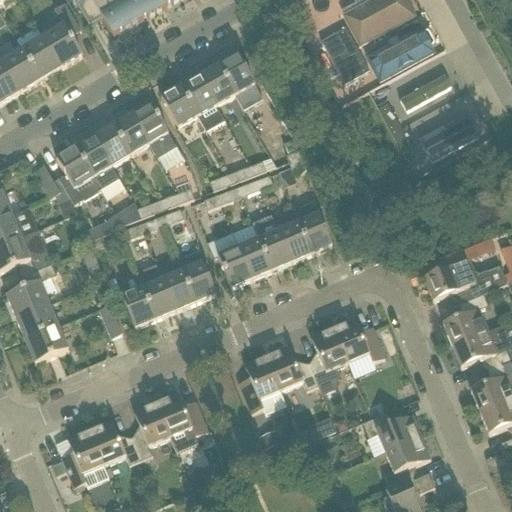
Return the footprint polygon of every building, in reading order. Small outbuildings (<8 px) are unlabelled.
[(114,41),(139,27),(123,0),(90,0),(77,7),(90,30),(104,22),(114,41)] [(123,0),(139,27),(163,14),(155,0),(123,0)] [(155,0),(163,14),(187,0),(155,0)] [(357,50),(414,19),(403,0),(385,0),(343,23),(357,50)] [(62,73),(83,61),(71,41),(81,35),(65,8),(55,15),(64,30),(43,42),(62,73)] [(37,32),(17,44),(23,54),(22,55),(41,86),(62,73),(43,42),(37,32)] [(347,32),(321,45),(345,89),(370,75),(347,32)] [(423,41),(374,68),(383,86),(433,59),(423,41)] [(277,59),(268,43),(259,48),(268,64),(277,59)] [(41,86),(22,55),(2,67),(20,98),(41,86)] [(238,59),(219,70),(236,100),(244,115),(263,104),(255,89),(252,84),(238,59)] [(0,110),(20,98),(2,67),(0,64),(0,110)] [(217,111),(236,100),(219,70),(200,81),(217,111)] [(225,126),(217,111),(200,81),(181,92),(198,122),(207,137),(225,126)] [(407,120),(451,97),(444,84),(400,108),(407,120)] [(181,92),(162,103),(179,133),(198,122),(181,92)] [(404,130),(418,154),(468,126),(455,102),(404,130)] [(388,108),(378,114),(389,133),(399,127),(388,108)] [(185,165),(151,109),(132,120),(150,150),(166,176),(185,165)] [(113,131),(131,161),(150,150),(132,120),(113,131)] [(399,127),(389,133),(402,157),(412,152),(399,127)] [(95,142),(112,172),(131,161),(113,131),(95,142)] [(95,142),(76,153),(94,183),(95,182),(102,194),(120,184),(112,172),(95,142)] [(294,144),(284,148),(289,159),(298,155),(294,144)] [(59,184),(75,210),(102,194),(95,182),(94,183),(76,153),(57,165),(66,180),(59,184)] [(286,160),(290,170),(303,166),(299,156),(286,160)] [(307,175),(303,166),(290,170),(293,180),(307,175)] [(263,167),(250,171),(254,181),(267,177),(263,167)] [(234,189),(254,181),(250,171),(230,179),(234,189)] [(45,172),(34,178),(50,205),(61,198),(45,172)] [(234,189),(230,179),(210,187),(214,197),(234,189)] [(270,180),(258,185),(261,195),(274,191),(270,180)] [(258,185),(245,190),(249,200),(261,195),(258,185)] [(178,198),(182,209),(194,204),(191,194),(178,198)] [(230,196),(218,200),(221,210),(234,206),(230,196)] [(0,226),(13,221),(12,221),(3,198),(0,199),(0,226)] [(178,198),(164,204),(168,214),(182,209),(178,198)] [(208,215),(221,210),(218,200),(204,205),(208,215)] [(70,203),(58,208),(65,224),(77,219),(70,203)] [(152,208),(138,214),(142,224),(156,218),(152,208)] [(333,251),(325,233),(314,208),(294,216),(299,228),(312,260),(333,251)] [(0,252),(38,236),(29,214),(12,221),(13,221),(0,226),(0,252)] [(142,224),(138,214),(125,219),(129,229),(142,224)] [(180,214),(167,219),(171,229),(184,225),(180,214)] [(106,228),(86,237),(90,247),(103,241),(112,238),(111,235),(121,232),(117,220),(106,228)] [(272,222),(253,230),(259,244),(272,277),(292,268),(279,236),(278,236),(273,223),(272,222)] [(154,224),(141,229),(144,240),(158,234),(154,224)] [(292,268),(312,260),(299,228),(279,236),(292,268)] [(131,244),(144,240),(141,229),(127,234),(131,244)] [(0,252),(0,279),(19,271),(23,282),(52,270),(38,236),(0,252)] [(103,241),(90,247),(94,256),(107,251),(103,241)] [(272,277),(259,244),(239,253),(253,285),(272,277)] [(218,261),(232,294),(253,285),(239,253),(218,261)] [(103,279),(93,254),(82,259),(92,283),(103,279)] [(203,255),(178,266),(183,276),(196,309),(217,300),(204,269),(208,267),(203,255)] [(435,280),(466,267),(461,255),(452,259),(430,268),(435,280)] [(435,280),(425,284),(434,307),(456,298),(461,309),(484,300),(508,290),(508,289),(511,287),(511,276),(510,277),(504,279),(500,271),(487,277),(487,276),(480,279),(475,277),(471,265),(466,267),(435,280)] [(28,293),(7,301),(17,324),(50,310),(45,299),(57,294),(52,283),(57,281),(52,270),(23,282),(28,293)] [(138,279),(144,293),(143,293),(156,325),(176,317),(163,285),(162,285),(157,271),(138,279)] [(163,285),(176,317),(196,309),(183,276),(163,285)] [(114,303),(107,286),(95,292),(102,308),(114,303)] [(122,302),(136,334),(156,325),(143,293),(122,302)] [(465,321),(444,330),(453,352),(489,337),(480,315),(489,311),(484,300),(461,309),(465,321)] [(26,346),(59,332),(50,310),(17,324),(26,346)] [(112,344),(123,339),(111,310),(100,315),(112,344)] [(373,369),(386,363),(373,334),(361,339),(355,323),(333,333),(348,369),(370,360),(373,369)] [(453,352),(462,374),(484,365),(489,376),(511,366),(511,367),(511,366),(511,348),(505,331),(489,337),(453,352)] [(36,369),(69,355),(59,332),(26,346),(36,369)] [(333,333),(311,342),(320,364),(309,368),(319,392),(323,401),(336,395),(339,379),(337,374),(348,369),(333,333)] [(298,373),(289,351),(267,360),(282,397),(303,388),(307,397),(319,392),(309,368),(298,373)] [(253,389),(242,394),(252,419),(264,414),(267,420),(287,411),(282,397),(267,360),(245,370),(253,389)] [(493,387),(472,396),(481,418),(511,405),(511,391),(511,390),(511,366),(511,367),(511,366),(489,376),(493,387)] [(178,398),(156,407),(171,443),(177,457),(198,448),(196,443),(208,438),(196,408),(184,413),(178,398)] [(511,405),(481,418),(490,440),(511,431),(511,432),(511,405)] [(156,407),(134,416),(143,438),(132,443),(142,466),(153,461),(150,452),(171,443),(156,407)] [(386,419),(364,428),(370,443),(379,440),(386,458),(422,443),(413,421),(391,430),(386,419)] [(331,422),(324,425),(330,440),(337,437),(331,422)] [(345,423),(336,427),(340,437),(349,433),(345,423)] [(121,447),(112,426),(90,435),(105,471),(126,462),(130,471),(142,466),(132,443),(121,447)] [(75,462),(64,466),(68,477),(75,494),(88,488),(89,492),(110,483),(105,471),(90,435),(68,444),(75,462)] [(276,435),(259,443),(265,455),(282,448),(276,435)] [(409,474),(431,465),(422,443),(386,458),(393,477),(385,480),(391,495),(414,485),(409,474)] [(511,443),(501,448),(507,462),(511,460),(511,443)] [(68,477),(64,466),(53,471),(57,482),(68,477)] [(146,482),(141,471),(133,475),(138,486),(146,482)] [(207,487),(201,473),(200,471),(187,476),(193,493),(207,487)] [(391,495),(387,496),(392,508),(387,510),(388,511),(420,511),(418,508),(415,501),(419,499),(435,492),(429,478),(414,485),(391,495)] [(342,511),(347,511),(355,509),(350,498),(339,503),(342,511)]
